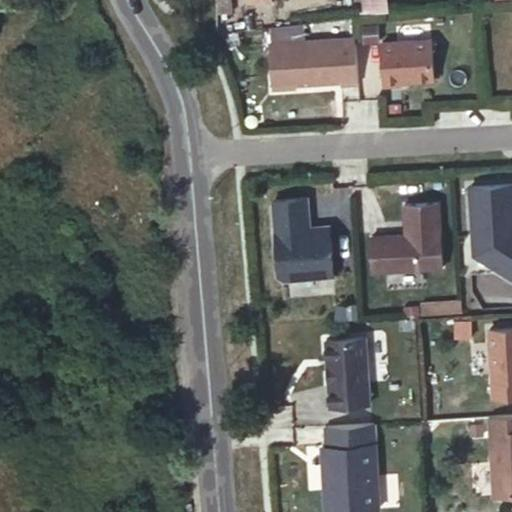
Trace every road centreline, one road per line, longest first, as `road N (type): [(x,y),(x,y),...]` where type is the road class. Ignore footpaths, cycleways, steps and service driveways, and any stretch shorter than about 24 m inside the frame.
road 1 (residential): [(190,159),(219,511)]
road 2 (residential): [(190,159),(511,134)]
road 3 (residential): [(129,0),(170,74),(190,159)]
